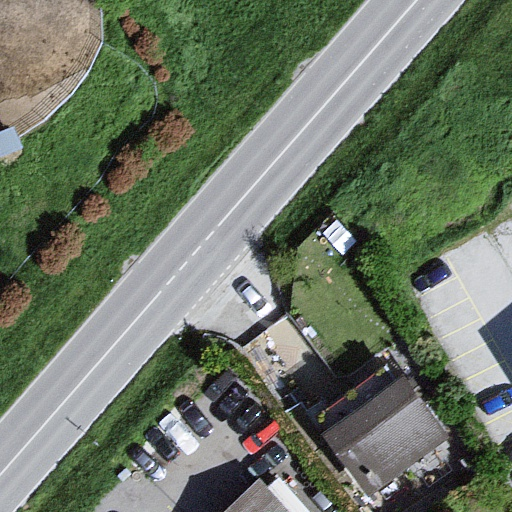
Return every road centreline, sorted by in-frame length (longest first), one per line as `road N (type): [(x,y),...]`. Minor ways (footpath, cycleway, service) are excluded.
road 1 (tertiary): [(0,470),(414,0)]
road 2 (unknown): [(511,443),(453,339),(449,309),(460,282),(505,253)]
